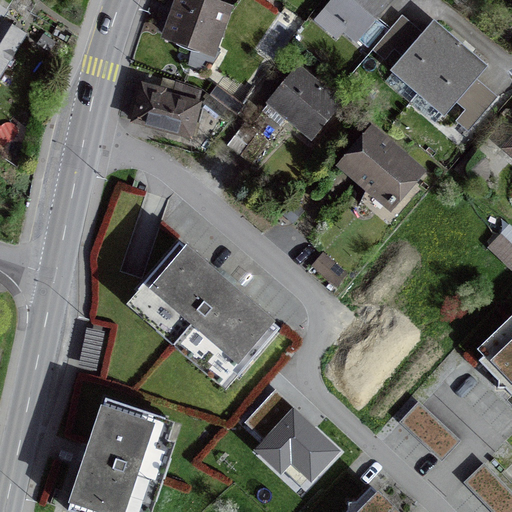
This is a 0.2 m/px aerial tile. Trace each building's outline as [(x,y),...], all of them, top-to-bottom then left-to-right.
[(224,10),(195,0),(179,0),(166,38),(209,53),(224,10)] [(335,0),(325,12),(356,38),(387,2),(383,0),(335,0)] [(0,72),(4,66),(9,69),(14,61),(12,53),(23,36),(9,28),(0,22),(0,19),(4,13),(3,12),(0,10),(0,72)] [(392,63),(420,30),(403,15),(375,47),(392,63)] [(469,60),(456,49),(445,39),(431,27),(394,70),(419,92),(444,113),(481,70),(469,60)] [(285,119),(310,139),(339,105),(296,69),(261,112),(279,127),(285,119)] [(470,130),(498,97),(480,82),(452,114),(470,130)] [(142,87),(132,122),(188,137),(200,94),(177,86),(173,99),(160,96),(161,93),(142,87)] [(240,106),(215,88),(208,97),(233,115),(240,106)] [(418,175),(369,133),(341,165),(390,207),(418,175)] [(238,157),(250,166),(267,143),(256,134),(238,157)] [(229,392),(281,332),(226,284),(181,245),(128,306),(229,392)] [(321,256),(311,266),(335,287),(344,276),(321,256)] [(511,384),(511,323),(482,353),(511,384)] [(100,333),(87,330),(80,364),(93,367),(100,333)] [(264,443),(294,410),(274,392),(243,425),(264,443)] [(146,511),(175,424),(105,402),(88,455),(69,511),(146,511)] [(404,424),(443,461),(461,443),(421,406),(404,424)] [(340,455),(294,410),(264,443),(254,453),(281,478),(291,467),(312,487),(340,455)] [(468,483),(497,511),(511,511),(511,492),(485,466),(468,483)] [(394,511),(372,491),(351,511),(394,511)]
